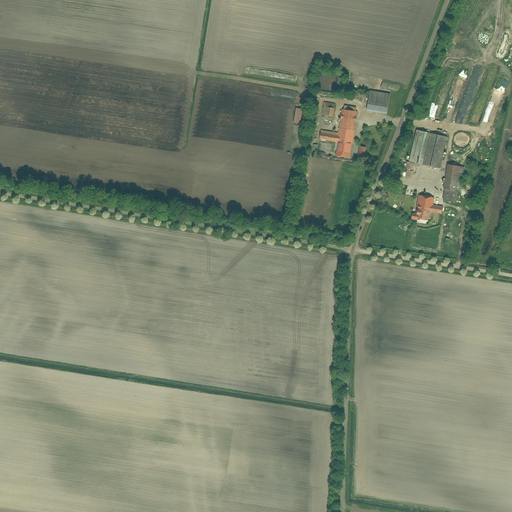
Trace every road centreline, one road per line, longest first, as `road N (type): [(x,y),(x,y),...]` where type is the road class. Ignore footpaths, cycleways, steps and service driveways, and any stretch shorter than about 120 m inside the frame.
road 1 (unclassified): [(447,0),(352,250),(342,511)]
road 2 (track): [(511,275),(0,193)]
